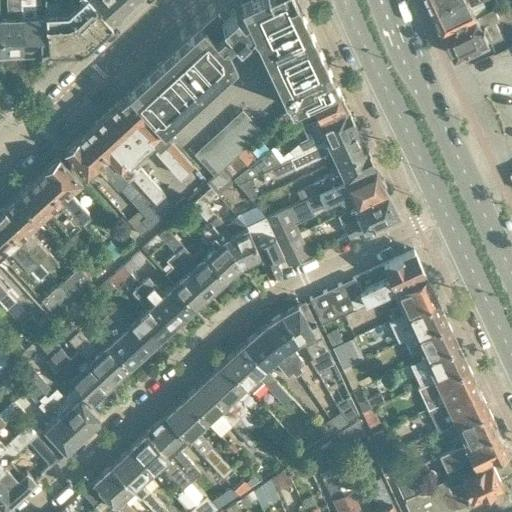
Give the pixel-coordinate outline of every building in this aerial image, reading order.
[(6,0),(8,17),(0,17),(0,48),(0,51),(23,50),(20,0),(6,0)] [(20,0),(23,50),(47,49),(46,16),(35,17),(34,0),(20,0)] [(79,0),(66,11),(81,47),(92,37),(100,30),(110,21),(90,0),(79,0)] [(125,0),(90,0),(110,21),(129,4),(125,0)] [(219,10),(218,8),(146,75),(136,84),(128,91),(164,130),(236,64),(228,48),(234,45),(239,56),(248,52),(240,36),(250,27),(254,31),(289,105),(290,107),(294,105),(308,99),(337,85),(336,85),(337,84),(297,0),(239,0),(245,12),(241,16),(234,7),(225,16),(219,10)] [(448,0),(433,7),(444,30),(487,10),(482,0),(448,0)] [(499,19),(493,7),(487,10),(444,30),(456,55),(501,34),(495,21),(499,19)] [(66,11),(45,12),(46,14),(46,16),(47,49),(81,47),(66,11)] [(284,109),(282,111),(286,120),(298,114),(303,123),(314,118),(315,118),(346,104),(337,85),(308,99),(294,105),(290,107),(289,105),(284,110),(284,109)] [(135,142),(146,133),(156,143),(154,146),(174,168),(181,175),(193,165),(168,138),(170,137),(163,130),(164,130),(130,93),(128,91),(127,92),(106,110),(128,134),(135,142)] [(346,104),(315,118),(314,118),(303,123),(309,136),(300,140),(289,149),(295,155),(357,127),(346,104)] [(107,111),(86,130),(140,189),(151,201),(163,190),(137,159),(134,162),(124,152),(135,142),(107,111)] [(352,150),(365,144),(357,127),(295,155),(290,157),(295,167),(309,160),(330,150),(334,158),(335,161),(353,153),(352,150)] [(85,129),(64,149),(86,173),(97,162),(117,184),(130,198),(140,189),(127,175),(85,129)] [(366,147),(365,144),(352,150),(353,153),(335,161),(339,169),(316,179),(316,180),(296,190),(301,200),(321,190),(375,166),(366,147)] [(248,176),(281,162),(269,147),(256,157),(232,176),(234,179),(237,182),(248,176)] [(44,168),(37,174),(79,219),(87,212),(89,210),(69,188),(80,178),(58,154),(55,157),(46,165),(44,168)] [(246,164),(237,154),(224,166),(232,176),(246,164)] [(218,193),(234,179),(232,176),(224,166),(207,181),(210,185),(217,192),(218,193)] [(387,191),(375,166),(321,190),(301,200),(289,205),(293,215),(311,206),(312,210),(325,204),(342,196),(348,209),(387,191)] [(37,174),(16,193),(38,217),(40,215),(43,212),(48,207),(68,229),(79,219),(37,174)] [(257,196),(248,176),(237,182),(250,198),(257,196)] [(210,185),(191,202),(197,209),(205,202),(217,192),(210,185)] [(150,227),(163,214),(151,201),(140,189),(130,198),(138,207),(146,216),(143,219),(146,222),(150,227)] [(395,208),(387,191),(348,209),(339,213),(348,235),(393,214),(395,208)] [(16,193),(0,207),(0,216),(37,258),(48,269),(58,260),(47,249),(27,227),(36,218),(38,217),(16,193)] [(256,204),(235,213),(246,225),(256,241),(255,242),(260,254),(259,254),(268,272),(280,266),(276,257),(283,254),(277,241),(266,216),(256,204)] [(266,216),(277,241),(299,231),(292,215),(293,215),(289,205),(287,206),(266,216)] [(127,218),(138,230),(146,222),(143,219),(135,210),(127,218)] [(180,212),(175,217),(187,231),(193,227),(180,212)] [(255,242),(256,241),(246,225),(235,213),(224,223),(216,214),(208,221),(218,231),(219,230),(242,263),(249,259),(252,260),(256,258),(257,256),(259,254),(260,254),(255,242)] [(0,216),(0,251),(8,245),(28,266),(38,278),(48,269),(37,258),(0,216)] [(218,231),(208,221),(200,228),(215,243),(206,252),(227,276),(229,274),(232,274),(235,271),(236,268),(242,263),(219,230),(218,231)] [(150,227),(146,222),(138,230),(142,234),(150,227)] [(227,276),(206,252),(200,246),(191,254),(165,225),(158,232),(164,238),(175,251),(212,290),(217,285),(220,285),(223,281),(223,279),(227,276)] [(164,238),(158,232),(157,230),(140,245),(148,253),(164,238)] [(299,231),(277,241),(283,254),(287,263),(309,253),(299,231)] [(110,240),(103,246),(105,248),(115,259),(122,252),(110,240)] [(115,259),(105,248),(96,257),(105,268),(115,259)] [(137,248),(122,262),(130,270),(145,256),(137,248)] [(389,276),(361,290),(365,298),(424,271),(414,248),(397,256),(392,258),(383,263),(389,276)] [(212,290),(175,251),(168,258),(173,263),(164,271),(173,281),(172,283),(170,284),(192,308),(193,306),(195,305),(198,302),(201,302),(204,299),(205,296),(212,290)] [(122,262),(107,276),(114,284),(130,270),(122,262)] [(99,263),(91,271),(96,276),(104,269),(99,263)] [(79,265),(60,282),(73,297),(85,286),(80,281),(87,274),(79,265)] [(87,274),(80,281),(85,286),(92,279),(87,274)] [(391,308),(395,317),(437,297),(426,274),(394,289),(401,304),(391,308)] [(149,275),(141,282),(177,321),(182,316),(185,316),(188,313),(189,310),(192,308),(170,284),(163,290),(149,275)] [(98,299),(114,284),(107,276),(91,291),(96,296),(98,299)] [(365,298),(361,290),(354,276),(309,297),(321,322),(366,301),(365,299),(365,298)] [(60,282),(41,299),(50,308),(58,301),(63,306),(73,297),(60,282)] [(148,305),(140,312),(161,336),(163,334),(166,334),(169,331),(169,328),(177,321),(141,282),(133,289),(148,305)] [(0,300),(7,308),(15,300),(0,283),(0,300)] [(89,289),(81,297),(87,304),(96,296),(91,291),(89,289)] [(399,342),(405,339),(447,320),(437,297),(395,317),(388,320),(399,342)] [(305,299),(283,311),(300,339),(302,338),(312,356),(310,357),(317,369),(334,361),(320,330),(305,299)] [(55,314),(63,306),(58,301),(50,308),(55,314)] [(161,336),(140,312),(132,319),(118,303),(109,311),(146,350),(151,345),(154,344),(157,342),(158,339),(161,336)] [(36,320),(41,326),(51,317),(46,311),(36,320)] [(116,334),(108,341),(130,365),(132,362),(135,362),(138,359),(138,357),(146,350),(109,311),(102,318),(116,334)] [(280,312),(263,324),(299,371),(301,369),(299,366),(303,362),(291,345),(300,339),(283,311),(280,312)] [(30,313),(20,322),(31,335),(41,326),(36,320),(30,313)] [(447,320),(405,339),(414,360),(457,341),(447,320)] [(75,323),(64,332),(77,346),(110,382),(130,365),(108,341),(100,349),(75,323)] [(295,374),(299,371),(263,324),(262,325),(242,342),(265,366),(274,359),(287,375),(293,370),(295,374)] [(337,327),(326,332),(332,346),(343,341),(337,327)] [(42,333),(36,339),(77,384),(91,399),(110,382),(77,346),(69,354),(61,345),(57,349),(42,333)] [(343,341),(332,346),(342,368),(351,364),(354,363),(344,340),(343,341)] [(467,362),(457,341),(414,360),(409,363),(419,384),(467,362)] [(0,367),(13,357),(1,344),(0,343),(0,342),(0,367)] [(223,360),(246,384),(252,391),(264,380),(269,386),(285,403),(292,396),(276,379),(265,366),(242,342),(223,360)] [(13,357),(0,367),(0,376),(5,383),(23,367),(15,359),(13,357)] [(246,384),(223,360),(204,377),(254,432),(262,424),(234,395),(246,384)] [(417,385),(427,407),(477,384),(467,362),(419,384),(417,385)] [(351,364),(342,368),(352,389),(361,385),(351,364)] [(35,369),(29,375),(36,381),(84,433),(99,420),(99,415),(87,403),(91,399),(77,384),(65,395),(57,387),(54,390),(35,369)] [(204,377),(184,395),(196,408),(199,405),(210,417),(207,420),(221,434),(232,424),(251,446),(260,438),(254,432),(204,377)] [(64,452),(84,433),(36,381),(27,389),(53,418),(42,429),(64,452)] [(477,384),(427,407),(437,429),(455,421),(487,406),(477,384)] [(362,410),(372,406),(384,400),(380,391),(366,397),(361,385),(352,389),(362,410)] [(335,400),(340,409),(347,420),(359,412),(349,393),(335,400)] [(184,395),(166,412),(187,435),(186,436),(223,476),(232,468),(197,430),(207,420),(210,417),(199,405),(196,408),(184,395)] [(372,406),(362,410),(369,425),(379,420),(372,406)] [(452,440),(456,447),(498,428),(487,406),(455,421),(462,435),(452,440)] [(347,420),(340,409),(330,416),(337,426),(347,420)] [(166,412),(146,430),(191,479),(200,471),(176,445),(187,435),(166,412)] [(337,426),(330,416),(318,424),(327,433),(337,426)] [(357,418),(336,432),(342,444),(364,434),(357,418)] [(0,466),(9,458),(29,440),(42,429),(34,419),(6,444),(0,438),(0,466)] [(372,432),(380,448),(390,443),(383,427),(372,432)] [(456,447),(439,455),(446,470),(461,463),(464,453),(469,451),(473,459),(475,464),(508,449),(498,428),(456,447)] [(42,455),(51,464),(64,452),(42,429),(29,440),(42,455)] [(182,488),(191,479),(146,430),(129,446),(151,470),(159,463),(180,485),(182,488)] [(330,437),(319,444),(325,456),(337,450),(330,437)] [(129,446),(110,463),(138,493),(155,511),(160,511),(165,508),(149,491),(159,482),(150,471),(151,470),(129,446)] [(383,454),(393,476),(403,471),(393,450),(383,454)] [(51,464),(42,455),(34,462),(43,471),(51,464)] [(0,466),(0,505),(2,508),(35,478),(26,469),(25,467),(21,471),(9,458),(0,466)] [(448,478),(404,499),(409,511),(441,511),(502,484),(491,461),(461,475),(464,482),(453,487),(448,478)] [(110,463),(92,480),(121,511),(133,511),(136,510),(129,503),(138,493),(110,463)] [(286,466),(270,477),(276,490),(294,482),(286,466)] [(410,470),(394,478),(403,495),(419,488),(410,470)] [(334,475),(325,479),(339,510),(335,511),(351,511),(343,494),(338,483),(334,475)] [(241,476),(232,484),(239,493),(250,486),(241,476)] [(270,477),(254,488),(258,496),(262,506),(279,498),(276,490),(270,477)] [(374,510),(374,511),(396,511),(379,477),(370,481),(382,506),(374,510)] [(171,486),(168,489),(188,510),(189,511),(210,511),(217,508),(209,499),(191,479),(182,488),(180,485),(179,486),(179,487),(178,488),(178,489),(178,490),(178,491),(178,492),(178,493),(171,486)] [(239,493),(232,484),(209,499),(217,508),(239,493)] [(254,488),(239,498),(244,504),(258,496),(254,488)] [(343,494),(351,511),(374,511),(374,510),(369,511),(365,511),(354,488),(343,494)] [(307,510),(307,511),(321,511),(318,505),(312,493),(301,498),(307,510)] [(99,511),(108,504),(102,497),(93,505),(95,508),(99,511)] [(234,501),(225,508),(228,511),(236,511),(240,510),(234,501)]
